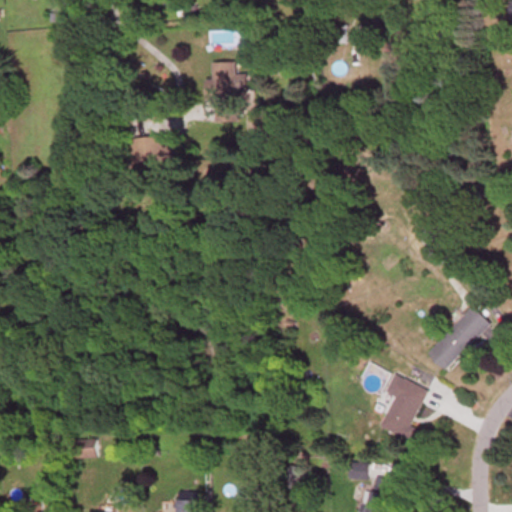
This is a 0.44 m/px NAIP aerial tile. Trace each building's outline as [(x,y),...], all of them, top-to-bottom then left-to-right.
[(388,58),(388,78),(400,78),(400,58),(388,58)] [(213,66),(215,103),(217,103),(218,125),(242,124),(241,96),(251,96),(251,77),(240,77),(239,65),(213,66)] [(176,169),(174,138),(135,141),(136,172),(176,169)] [(411,212),(399,217),(414,257),(426,252),(411,212)] [(432,356),(450,373),(494,326),(476,309),(432,356)] [(384,430),(414,444),(421,429),(416,427),(432,392),(397,375),(388,394),(398,399),(384,430)] [(397,511),(397,481),(375,481),(375,511),(397,511)]
